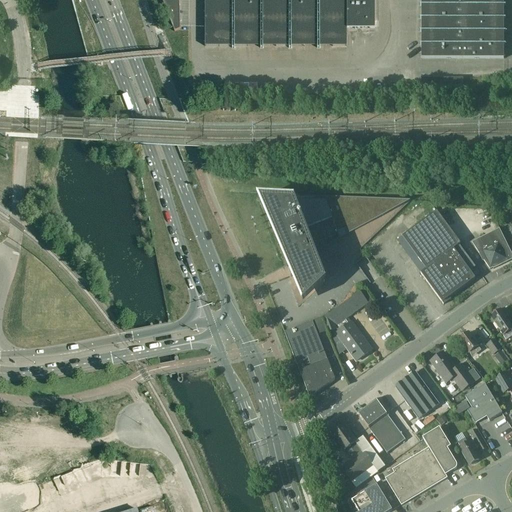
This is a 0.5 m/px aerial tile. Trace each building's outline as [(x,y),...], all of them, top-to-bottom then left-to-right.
[(179,0),(161,0),(174,32),(180,30),(179,0)] [(204,0),(205,47),(347,47),(347,29),(375,29),(374,0),(204,0)] [(421,0),(421,59),(504,59),(503,0),(421,0)] [(463,79),(421,79),(421,91),(463,91),(463,79)] [(411,201),(261,193),(262,196),(258,196),(288,270),(303,304),(327,281),(320,264),(322,263),(319,256),(317,257),(296,200),(326,202),(340,238),(411,201)] [(421,224),(402,237),(426,270),(421,274),(444,306),(452,300),(450,299),(476,280),(454,250),(460,245),(434,208),(419,222),(421,224)] [(511,254),(499,229),(472,243),(491,271),(511,259),(511,254)] [(364,289),(359,293),(344,304),(327,317),(335,328),(337,326),(341,331),(336,335),(356,362),(372,351),(351,324),(348,326),(345,321),(372,301),(364,289)] [(492,316),(491,317),(503,336),(511,330),(511,328),(501,311),(496,313),(495,313),(492,315),(492,316)] [(313,322),(292,330),(285,333),(310,399),(335,381),(318,335),(327,332),(322,318),(313,322)] [(460,339),(459,340),(468,354),(473,350),(476,354),(481,351),(478,347),(478,346),(468,333),(464,336),(463,336),(460,338),(460,339)] [(496,339),(488,345),(494,355),(503,349),(496,339)] [(443,353),(430,362),(446,384),(453,379),(462,392),(474,383),(461,365),(455,370),(443,353)] [(416,373),(395,388),(419,420),(439,405),(416,373)] [(511,386),(505,374),(495,380),(503,393),(511,387),(511,386)] [(500,416),(483,387),(463,399),(465,402),(469,409),(470,410),(465,414),(472,426),(484,419),(487,424),(500,416)] [(356,412),(371,432),(388,455),(387,453),(405,440),(406,442),(406,441),(375,399),(376,402),(359,414),(357,412),(356,412)] [(469,409),(465,402),(454,409),(458,415),(469,409)] [(445,416),(438,421),(441,426),(448,421),(445,416)] [(332,435),(344,451),(344,452),(350,448),(358,457),(342,469),(351,482),(373,467),(373,466),(364,454),(363,453),(363,454),(355,444),(356,443),(344,426),(332,435)] [(402,464),(420,495),(447,478),(446,476),(455,470),(456,469),(457,468),(457,467),(457,466),(457,465),(456,464),(447,449),(451,447),(439,428),(422,438),(428,448),(402,464)] [(476,428),(472,430),(470,432),(481,452),(488,448),(476,428)] [(468,444),(465,439),(462,434),(455,438),(461,448),(459,448),(470,466),(472,464),(472,465),(477,462),(477,461),(479,460),(469,443),(468,444)] [(373,466),(373,467),(378,473),(384,469),(370,449),(364,454),(373,466)] [(420,495),(402,464),(392,470),(394,473),(385,479),(401,506),(420,495)] [(349,480),(344,483),(339,486),(345,495),(355,488),(349,480)] [(377,485),(352,500),(358,511),(389,511),(392,511),(377,485)]
